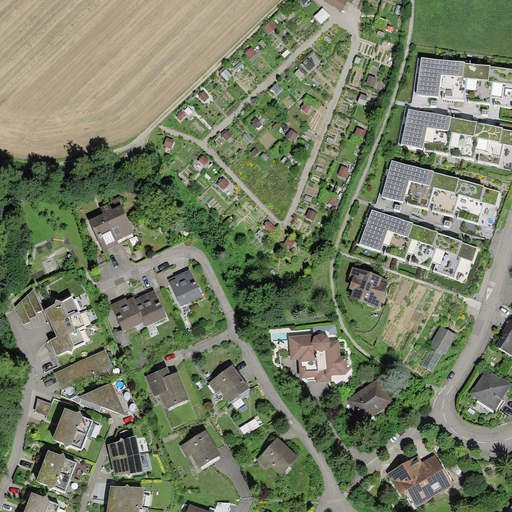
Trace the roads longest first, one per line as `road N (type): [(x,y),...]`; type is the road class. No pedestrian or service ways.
road 1 (residential): [(335,500),(320,456),(265,385),(205,263),(188,252),(101,290)]
road 2 (track): [(350,11),(353,51),(285,228),(202,144),(166,130)]
road 3 (track): [(286,0),(139,140),(35,169),(23,190)]
road 4 (track): [(357,0),(202,144)]
road 5 (residential): [(511,239),(445,413)]
road 6 (residential): [(14,324),(30,373),(0,498)]
